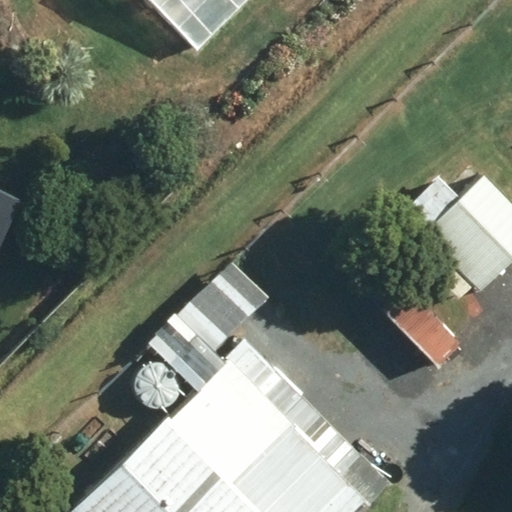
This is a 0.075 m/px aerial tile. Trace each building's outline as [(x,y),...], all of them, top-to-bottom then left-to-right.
[(147,0),(164,16),(179,0),(147,0)] [(511,117),(472,112),(468,144),(511,150),(511,117)] [(418,245),(405,257),(447,303),(462,290),(466,294),(511,251),(511,218),(472,175),(447,198),(430,179),(399,208),(418,229),(410,236),(418,245)] [(180,392),(56,511),(355,511),(357,511),(204,353),(255,304),(221,269),(169,319),(167,317),(136,347),(180,392)] [(394,286),(368,312),(424,370),(451,344),(394,286)]
